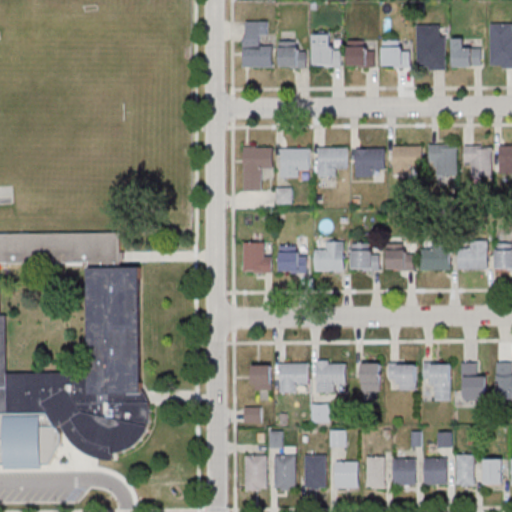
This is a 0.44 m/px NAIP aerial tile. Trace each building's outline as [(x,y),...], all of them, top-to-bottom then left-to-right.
[(244,67),(273,67),(273,46),(265,46),(265,21),(244,21),(244,67)] [(491,68),(511,67),(511,23),(491,23),(491,68)] [(447,70),(447,34),(438,34),(438,24),(417,24),(417,70),(447,70)] [(332,32),(314,32),(314,65),(342,65),(342,45),(332,45),(332,32)] [(453,67),(483,67),(483,47),(464,47),(464,38),(453,38),(453,67)] [(383,66),(411,66),(411,48),(401,48),(401,39),(383,39),(383,66)] [(280,67),(307,67),(307,49),(298,49),(298,40),(280,40),(280,67)] [(367,40),(348,40),(348,66),(376,66),(376,49),(367,49),(367,40)] [(430,143),(430,175),(458,175),(458,143),(430,143)] [(465,172),(493,172),(493,144),(465,144),(465,172)] [(394,174),(413,174),(413,166),(424,166),(424,145),(394,145),(394,174)] [(274,146),(245,146),(245,190),(263,190),(263,168),(274,168),(274,146)] [(319,177),(337,177),(337,168),(348,168),(348,147),(319,147),(319,177)] [(376,176),(376,168),(386,168),(386,147),(357,147),(357,176),(376,176)] [(311,148),(282,148),(282,177),(301,177),(301,169),(311,169),(311,148)] [(278,202),(293,202),(293,188),(278,188),(278,202)] [(143,391),(142,265),(121,265),(121,257),(121,231),(0,231),(0,466),(50,466),(62,444),(62,435),(59,427),(62,425),(69,439),(87,453),(100,458),(112,459),(113,451),(124,452),(144,437),(150,426),(152,413),(151,402),(149,397),(146,391),(143,391)] [(265,252),(265,241),(245,241),(245,272),(273,272),(273,252),(265,252)] [(345,269),(345,241),(326,241),(326,250),(316,250),(316,269),(345,269)] [(423,250),(423,269),(451,269),(451,241),(432,241),(432,250),(423,250)] [(460,269),(490,269),(490,242),(460,242),(460,269)] [(381,269),(381,252),(371,252),(371,243),(353,243),(353,269),(381,269)] [(388,269),(415,269),(415,252),(406,252),(406,243),(388,243),(388,269)] [(281,271),(309,271),(309,255),(299,255),(299,245),(281,245),(281,271)] [(511,268),(511,249),(497,249),(497,269),(511,268)] [(511,360),(498,361),(498,393),(511,393),(511,401),(511,400),(511,360)] [(317,361),(317,393),(337,393),(337,386),(348,386),(348,361),(317,361)] [(463,399),(487,399),(487,373),(478,373),(478,362),(463,362),(463,399)] [(362,363),(362,393),(382,393),(382,363),(362,363)] [(435,381),(435,400),(453,400),(453,363),(424,363),(424,381),(435,381)] [(254,390),(273,390),(273,364),(254,364),(254,390)] [(310,364),(281,364),(281,394),(299,394),(299,385),(310,385),(310,364)] [(417,390),(417,364),(389,364),(389,381),(399,381),(399,390),(417,390)] [(314,422),(331,422),(331,404),(314,404),(314,422)] [(262,406),(246,406),(246,422),(262,422),(262,406)] [(270,430),(270,447),(283,447),(283,430),(270,430)] [(333,430),(332,444),(346,445),(347,431),(333,430)] [(439,431),(439,447),(455,447),(455,431),(439,431)] [(306,454),(306,488),(328,488),(328,454),(306,454)] [(458,485),(476,485),(476,454),(458,454),(458,485)] [(268,455),(246,455),(246,490),(268,490),(268,455)] [(276,490),(297,490),(297,455),(276,455),(276,490)] [(368,487),(386,487),(386,456),(368,456),(368,487)] [(426,484),(449,484),(449,457),(426,457),(426,484)] [(417,458),(394,458),(394,484),(417,484),(417,458)] [(485,484),(504,484),(504,458),(485,458),(485,484)] [(336,488),(360,488),(360,461),(336,461),(336,488)]
